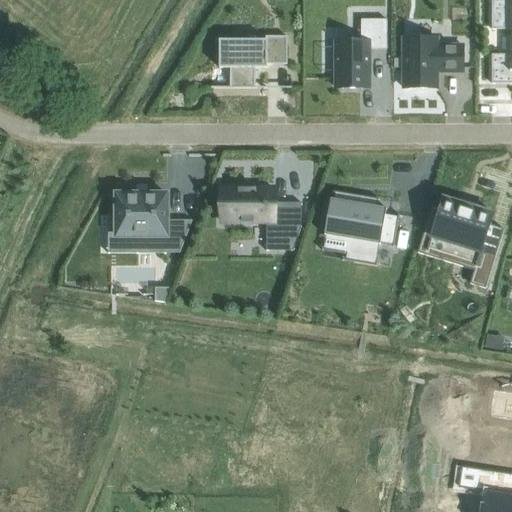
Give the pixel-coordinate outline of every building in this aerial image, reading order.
[(511,0),(492,1),(492,30),(511,30),(511,55),(492,55),(492,85),(511,84),(511,0)] [(361,42),(336,42),(336,89),(369,89),(369,50),(387,50),(387,20),(361,20),(361,42)] [(265,41),(219,41),(219,69),(230,69),(230,74),(231,74),(231,89),(233,89),(255,89),(255,69),(267,69),(267,65),(287,65),(287,37),(265,37),(265,41)] [(437,39),(404,39),(404,89),(437,89),(437,70),(445,70),(445,73),(463,73),(463,46),(437,46),(437,39)] [(274,189),(222,189),(222,223),(266,223),(266,238),(293,238),(298,238),(301,227),(301,203),(274,203),(274,189)] [(330,199),(324,236),(326,236),(357,241),(355,255),(374,258),(377,244),(379,245),(380,245),(381,244),(393,246),(393,247),(394,248),(399,215),(398,215),(398,217),(385,215),(386,209),(376,207),(377,201),(379,201),(379,200),(367,198),(365,198),(364,201),(354,199),(355,196),(341,193),(333,192),(333,193),(335,193),(334,200),(330,199)] [(167,195),(116,195),(116,216),(116,237),(166,237),(166,253),(167,253),(180,254),(192,221),(167,221),(167,195)] [(432,208),(420,246),(421,247),(442,253),(445,246),(479,256),(474,271),(470,284),(486,289),(504,230),(490,226),(493,214),(478,209),(478,208),(459,202),(459,203),(443,199),(439,210),(432,208)] [(511,393),(492,390),(489,412),(490,412),(489,417),(511,420),(511,393)] [(511,511),(511,489),(486,486),(483,507),(511,511)]
